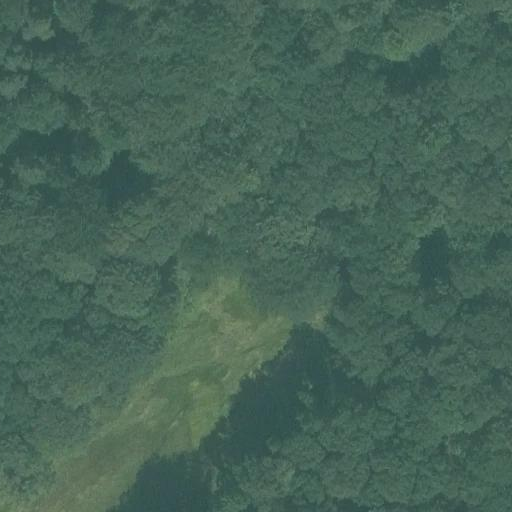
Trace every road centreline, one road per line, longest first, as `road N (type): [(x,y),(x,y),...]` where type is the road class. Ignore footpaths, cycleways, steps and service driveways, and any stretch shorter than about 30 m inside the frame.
road 1 (track): [(0,168),(285,57),(511,2)]
road 2 (track): [(390,29),(347,142),(370,221),(370,253),(350,286)]
